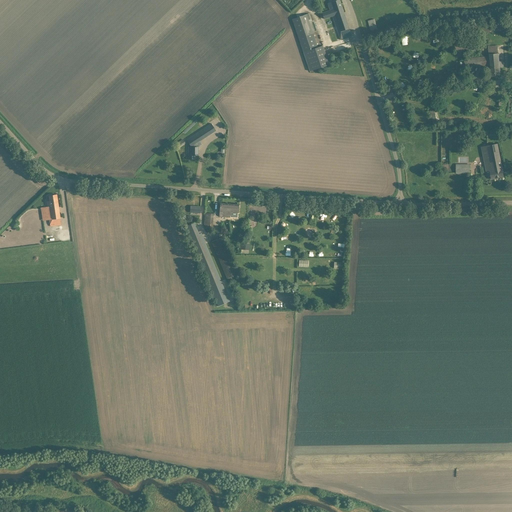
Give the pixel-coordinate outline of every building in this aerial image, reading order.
[(340,40),(346,37),(351,36),(339,0),(336,0),(331,2),(334,9),(323,12),(324,18),(332,16),(340,40)] [(292,19),(303,52),(309,71),(329,64),(323,46),(318,47),(309,20),(310,19),(308,14),(292,19)] [(375,19),(368,21),(370,30),(377,28),(375,19)] [(455,53),(481,51),(480,40),(471,41),(470,37),(461,38),(462,42),(455,42),(455,53)] [(498,53),(498,45),(488,46),(489,54),(488,54),(488,56),(463,58),(464,68),(490,65),(491,76),(500,75),(500,70),(499,53),(498,53)] [(199,142),(195,134),(186,139),(191,147),(199,142)] [(504,176),(497,144),(481,147),(486,172),(490,171),(491,179),(504,176)] [(198,147),(189,147),(189,159),(195,159),(195,155),(198,155),(198,147)] [(456,173),(470,173),(470,164),(456,164),(456,173)] [(61,225),(57,199),(57,194),(49,195),(50,201),(47,201),(47,207),(49,220),(50,226),(61,225)] [(220,203),(220,208),(219,217),(231,217),(231,213),(232,213),(232,212),(238,213),(239,205),(220,203)] [(205,213),(204,224),(205,224),(205,229),(212,229),(213,214),(205,213)] [(218,306),(224,303),(225,305),(229,304),(228,302),(229,301),(201,233),(199,234),(194,223),(186,227),(218,306)] [(212,241),(227,278),(229,283),(236,279),(234,275),(238,274),(223,237),(212,241)]
